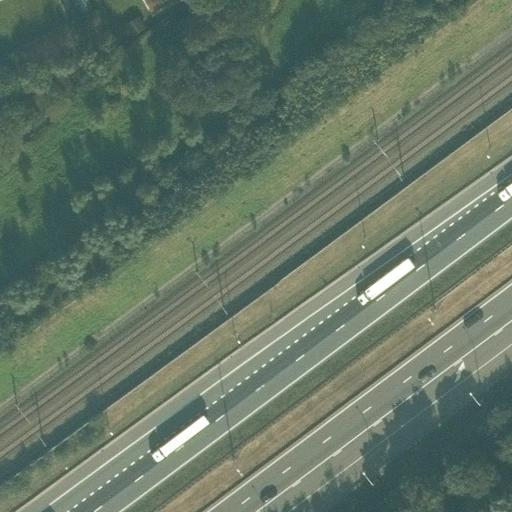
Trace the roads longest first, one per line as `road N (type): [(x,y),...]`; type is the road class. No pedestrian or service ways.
road 1 (motorway): [(511,194),(90,511)]
road 2 (motorway): [(242,511),(511,309)]
